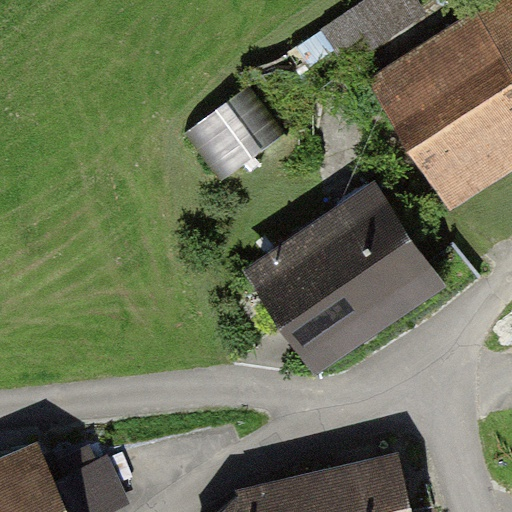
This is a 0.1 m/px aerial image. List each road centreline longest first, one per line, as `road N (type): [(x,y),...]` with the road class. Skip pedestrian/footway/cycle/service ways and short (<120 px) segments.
road 1 (residential): [(0,416),(189,395),(285,399),(332,421)]
road 2 (residential): [(184,511),(332,421)]
road 3 (residential): [(477,511),(451,424),(420,368)]
road 4 (residential): [(420,368),(511,285)]
